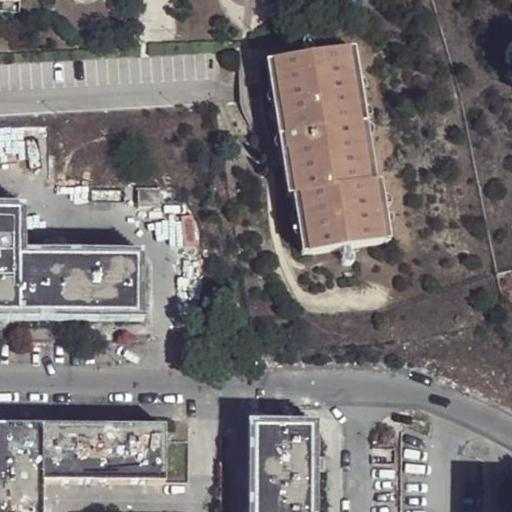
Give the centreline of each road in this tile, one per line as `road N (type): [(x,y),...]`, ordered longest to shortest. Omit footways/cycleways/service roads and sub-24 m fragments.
road 1 (residential): [(0,387),(356,390)]
road 2 (residential): [(356,390),(511,429)]
road 3 (residential): [(356,390),(355,511)]
